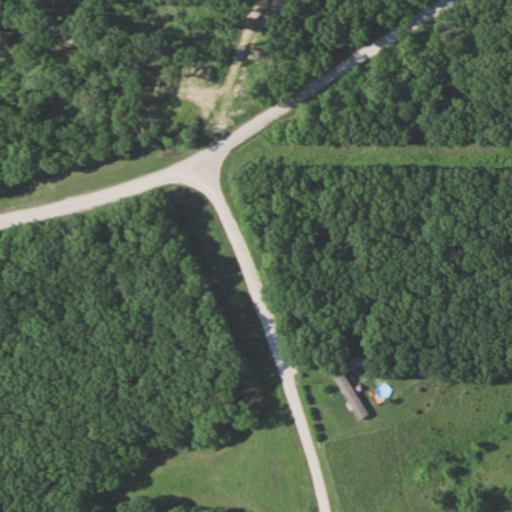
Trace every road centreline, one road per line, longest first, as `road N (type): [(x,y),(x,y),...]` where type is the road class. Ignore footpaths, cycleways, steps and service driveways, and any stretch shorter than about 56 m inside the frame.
road 1 (residential): [(0,211),(131,186),(226,148),(438,0)]
road 2 (residential): [(328,511),(284,357),(204,158)]
road 3 (residential): [(241,137),(511,142)]
